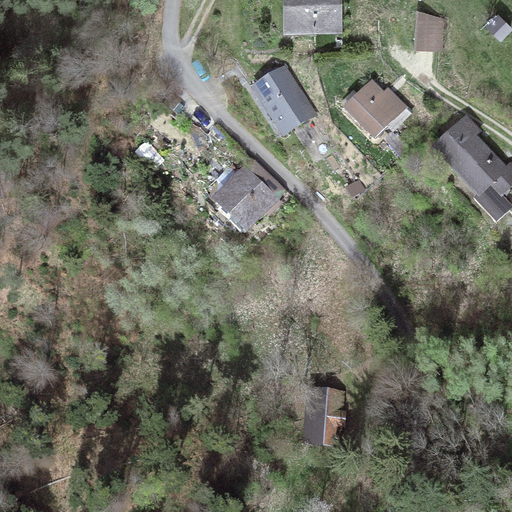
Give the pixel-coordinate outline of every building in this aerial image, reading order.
[(337,23),(336,0),(296,0),(296,23),(296,27),(316,27),(316,23),(337,23)] [(418,12),(415,48),(441,50),(442,20),(418,12)] [(510,28),(497,16),(488,26),(501,38),(510,28)] [(313,115),(285,71),(255,90),(276,122),(289,113),(297,125),(313,115)] [(372,83),(345,110),(376,140),(402,113),(372,83)] [(441,157),(478,196),(473,200),(485,212),(496,224),(510,211),(510,206),(501,197),(511,186),(511,166),(510,165),(506,170),(475,137),(480,133),(469,121),(450,139),(455,144),(441,157)] [(392,133),(384,140),(400,158),(410,150),(397,135),(395,136),(392,133)] [(274,201),(245,173),(217,202),(234,218),(239,213),(251,224),(274,201)] [(343,397),(325,396),(321,441),(339,442),(343,397)]
